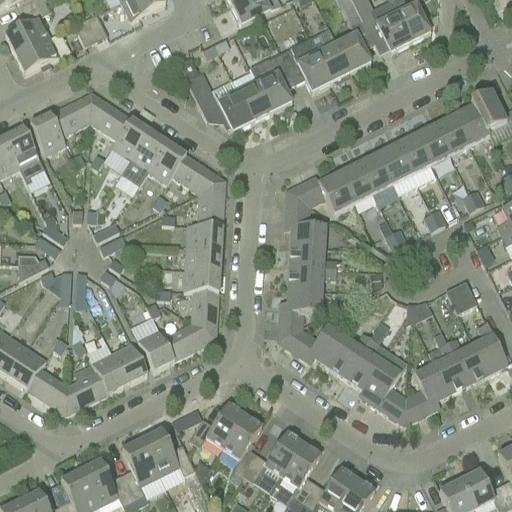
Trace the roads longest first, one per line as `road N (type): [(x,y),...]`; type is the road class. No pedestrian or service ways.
road 1 (residential): [(240,369),(391,463),(413,461),(511,414)]
road 2 (residential): [(249,192),(511,55)]
road 3 (residential): [(53,464),(240,369)]
road 4 (residential): [(249,192),(85,68)]
road 5 (residential): [(240,369),(249,192)]
